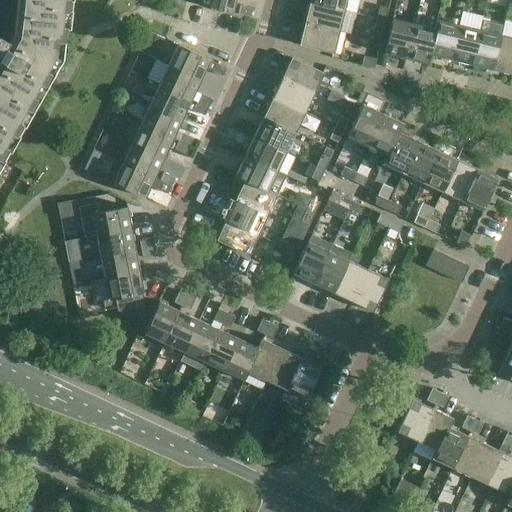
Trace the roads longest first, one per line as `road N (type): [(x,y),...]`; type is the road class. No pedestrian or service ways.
road 1 (residential): [(372,360),(359,345),(174,257),(170,224),(253,57)]
road 2 (tertiary): [(293,506),(0,365)]
road 3 (tertiary): [(0,433),(166,511)]
road 4 (residential): [(293,506),(372,360)]
road 5 (residential): [(434,362),(456,351),(511,240)]
